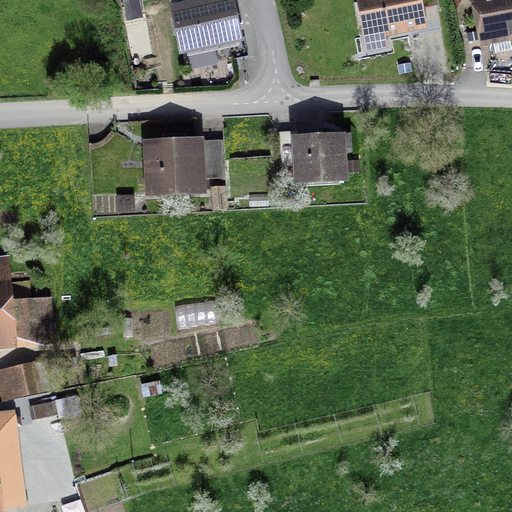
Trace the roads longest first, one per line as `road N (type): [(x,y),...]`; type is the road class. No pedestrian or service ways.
road 1 (residential): [(0,117),(283,102)]
road 2 (residential): [(283,102),(511,104)]
